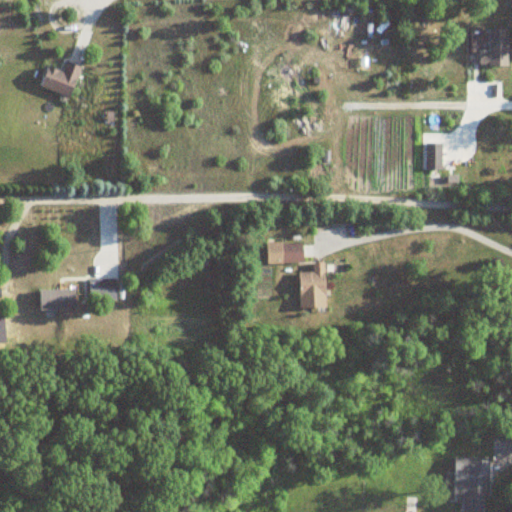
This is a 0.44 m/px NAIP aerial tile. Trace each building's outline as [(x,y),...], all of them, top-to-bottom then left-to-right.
[(508,29),(487,29),(487,51),(480,51),(480,66),(508,66),(508,29)] [(81,67),(66,62),(63,71),(48,66),(41,86),(70,97),(81,67)] [(425,170),(442,170),(442,143),(425,143),(425,170)] [(266,264),(303,264),(303,243),(266,243),(266,264)] [(326,309),(326,263),(314,263),(314,272),(300,272),(300,309),(326,309)] [(116,300),(116,279),(89,279),(89,300),(116,300)] [(75,290),(40,290),(40,309),(75,309),(75,290)] [(488,511),(489,459),(471,459),(470,475),(463,475),(463,511),(488,511)]
